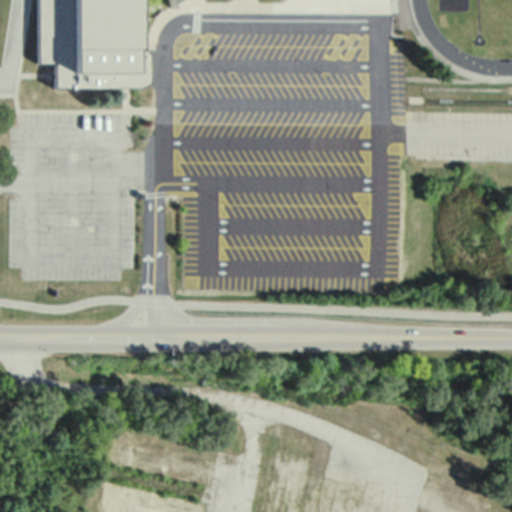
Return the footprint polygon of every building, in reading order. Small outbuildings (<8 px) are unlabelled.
[(37,0),(37,61),(55,61),(55,85),(147,86),(147,50),(141,50),(141,0),(37,0)] [(213,485),(220,446),(115,427),(108,467),(213,485)] [(299,511),(310,456),(271,449),(258,511),(299,511)] [(316,511),(358,511),(364,482),(324,474),(316,511)] [(205,511),(208,500),(104,481),(98,511),(205,511)]
